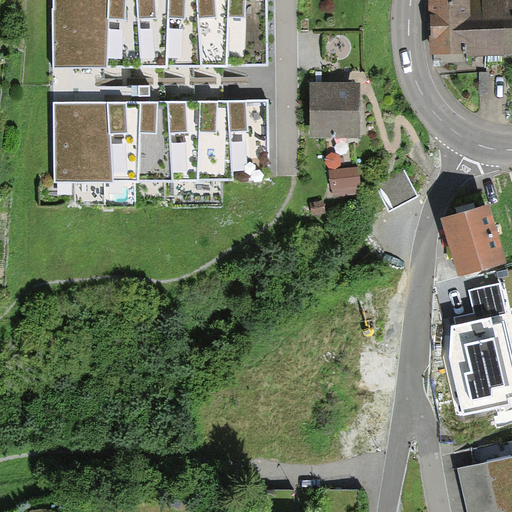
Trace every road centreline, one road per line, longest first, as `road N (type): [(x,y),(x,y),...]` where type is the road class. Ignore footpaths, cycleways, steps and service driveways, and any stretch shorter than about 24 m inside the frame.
road 1 (residential): [(457,137),(420,262),(406,392)]
road 2 (residential): [(285,0),(293,170)]
road 3 (tertiary): [(408,0),(411,80),(457,137)]
road 4 (residential): [(437,511),(406,392)]
road 5 (residential): [(406,392),(389,511)]
